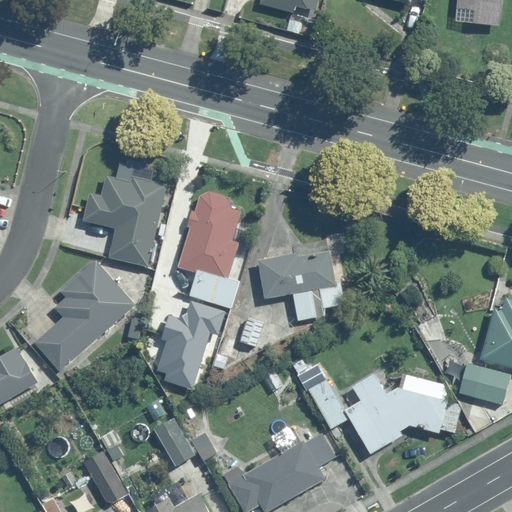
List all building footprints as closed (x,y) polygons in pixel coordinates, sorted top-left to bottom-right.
[(261,0),(295,9),(298,1),(317,7),(318,0),(261,0)] [(458,0),(457,22),(501,25),(502,0),(458,0)] [(303,19),(290,16),(288,28),(299,30),(303,19)] [(118,227),(111,256),(147,265),(168,181),(147,176),(149,169),(121,162),(117,177),(109,175),(104,195),(90,192),(83,218),(118,227)] [(183,265),(198,269),(192,293),(206,297),(201,316),(227,323),(231,306),(235,307),(242,280),(228,277),(244,210),(230,206),(231,199),(203,192),(198,210),(193,209),(189,227),(192,228),(183,265)] [(288,246),(289,256),(262,259),(267,296),(295,293),(299,318),(318,316),(315,287),(322,286),(325,307),(342,304),(338,271),(333,240),(288,246)] [(136,302),(98,261),(63,290),(68,296),(56,307),(63,315),(35,341),(63,370),(136,302)] [(497,308),(483,358),(511,365),(511,296),(506,295),(502,309),(497,308)] [(239,349),(251,354),(254,345),(258,347),(267,322),(250,316),(239,349)] [(0,401),(8,397),(11,402),(36,387),(34,384),(40,380),(18,343),(0,353),(0,401)] [(184,385),(183,383),(166,354),(148,365),(167,395),(184,385)] [(461,391),(462,392),(505,403),(511,375),(511,374),(469,363),(461,391)] [(273,391),(285,384),(276,367),(264,373),(273,391)] [(411,423),(425,427),(440,431),(441,428),(454,431),(462,404),(448,400),(450,393),(445,383),(405,372),(401,385),(387,393),(384,387),(388,385),(379,370),(354,384),(362,399),(347,408),(372,451),(403,433),(401,429),(411,423)] [(309,385),(313,391),(334,428),(350,419),(325,376),(309,385)] [(157,429),(159,432),(178,465),(198,454),(177,417),(157,429)] [(190,434),(196,444),(206,462),(228,449),(212,421),(190,434)] [(270,509),(273,507),(325,477),(319,466),(335,457),(320,431),(246,473),(241,464),(226,472),(248,511),(265,501),(270,509)] [(105,449),(86,460),(109,504),(129,493),(105,449)] [(146,511),(213,511),(201,493),(177,508),(169,496),(146,511)]
